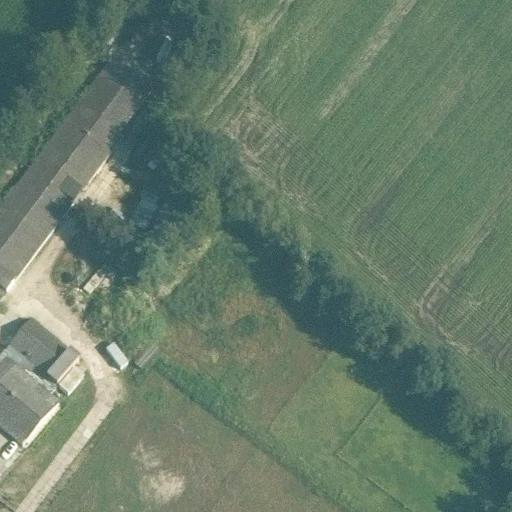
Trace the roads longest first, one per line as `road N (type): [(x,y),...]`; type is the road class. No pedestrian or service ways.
road 1 (residential): [(505,227),(247,38),(275,0)]
road 2 (unknown): [(180,511),(88,346),(35,290),(0,339)]
